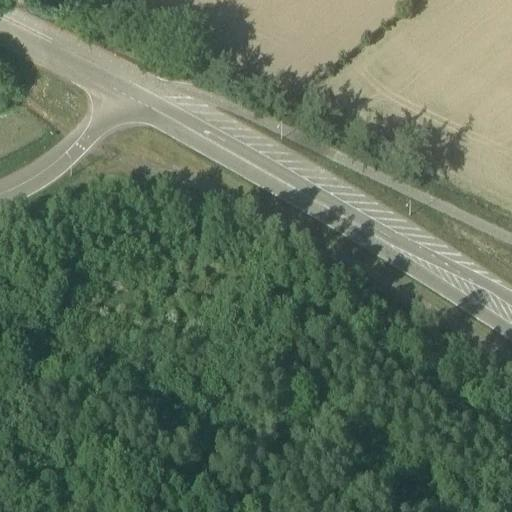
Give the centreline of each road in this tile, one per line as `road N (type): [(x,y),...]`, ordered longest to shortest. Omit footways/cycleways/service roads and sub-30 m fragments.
road 1 (primary): [(511,317),(121,94)]
road 2 (trunk): [(121,94),(51,175),(0,203)]
road 3 (unclassified): [(121,94),(0,28)]
